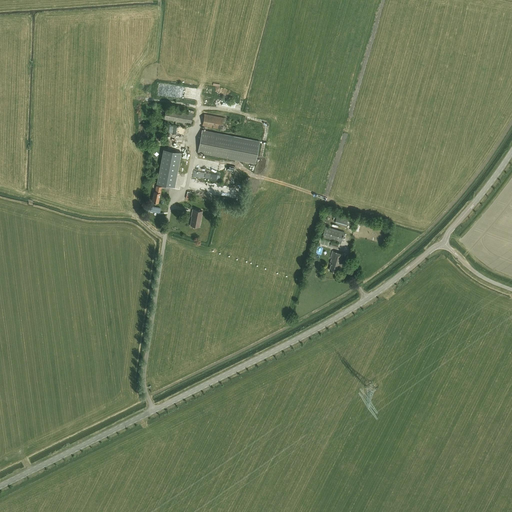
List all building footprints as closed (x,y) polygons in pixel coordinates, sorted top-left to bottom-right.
[(164,119),(191,124),(194,111),(189,110),(188,112),(166,108),(164,119)] [(204,114),(202,126),(226,130),(227,121),(228,119),(204,114)] [(202,130),(198,152),(255,163),(260,141),(202,130)] [(157,183),(174,187),(181,152),(164,149),(157,183)] [(223,172),(235,173),(236,166),(224,165),(223,172)] [(154,191),(152,201),(158,202),(160,193),(161,193),(162,190),(169,192),(170,188),(156,185),(155,191),(154,191)] [(199,227),(202,211),(193,209),(191,217),(192,217),(190,225),(199,227)] [(336,221),(336,222),(347,225),(348,220),(349,218),(337,215),(337,217),(336,221)] [(327,245),(337,248),(339,243),(341,243),(345,232),(326,226),(323,238),(320,237),(319,242),(327,245)] [(342,266),(345,255),(333,251),(330,263),(332,264),(330,270),(337,272),(339,266),(342,266)]
